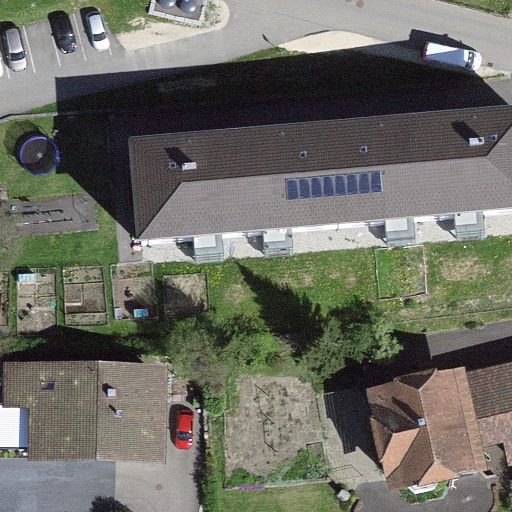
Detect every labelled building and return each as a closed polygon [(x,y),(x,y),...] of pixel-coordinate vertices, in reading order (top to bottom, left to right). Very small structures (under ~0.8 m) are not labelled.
[(330,140),(337,227),(511,211),(511,124),(472,128),(471,125),(381,132),(382,135),(330,140)] [(137,156),(144,243),(337,227),(330,140),(279,144),(279,141),(137,156)] [(475,467),(471,447),(456,383),(444,385),(441,369),(386,381),(390,398),(378,400),(397,485),(403,484),(414,493),(434,489),(441,475),(475,467)] [(511,370),(456,383),(471,447),(508,439),(511,454),(511,370)] [(37,452),(157,456),(159,376),(10,373),(9,406),(38,407),(37,452)] [(9,399),(0,399),(0,457),(43,458),(43,453),(37,452),(38,407),(9,406),(9,399)]
